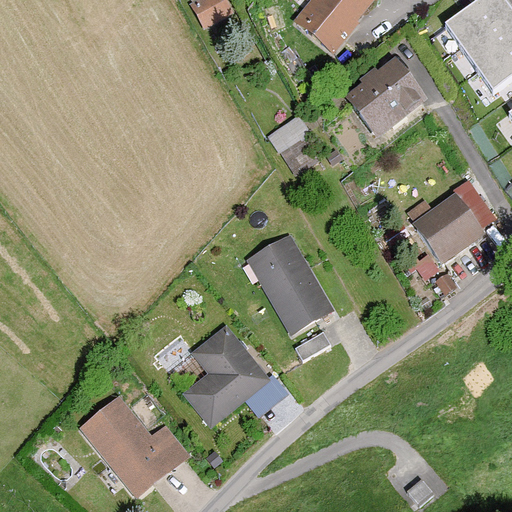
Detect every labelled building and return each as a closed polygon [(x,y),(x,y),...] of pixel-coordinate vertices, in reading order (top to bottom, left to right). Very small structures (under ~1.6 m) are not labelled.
[(190,0),(203,28),(234,14),(228,0),(190,0)] [(297,0),(287,13),(326,45),(362,0),(297,0)] [(511,79),(511,17),(499,0),(488,0),(448,29),(494,92),(511,79)] [(395,69),(350,104),(378,139),(422,104),(395,69)] [(295,174),(326,153),(299,113),(268,134),(295,174)] [(454,201),(417,228),(443,265),(480,237),(454,201)] [(289,241),(251,263),(293,336),(331,313),(289,241)] [(303,359),(331,344),(323,329),(295,344),(303,359)] [(211,377),(186,396),(211,428),(267,384),(226,332),(195,357),(211,377)] [(118,405),(84,432),(137,497),(186,458),(165,432),(150,444),(118,405)]
